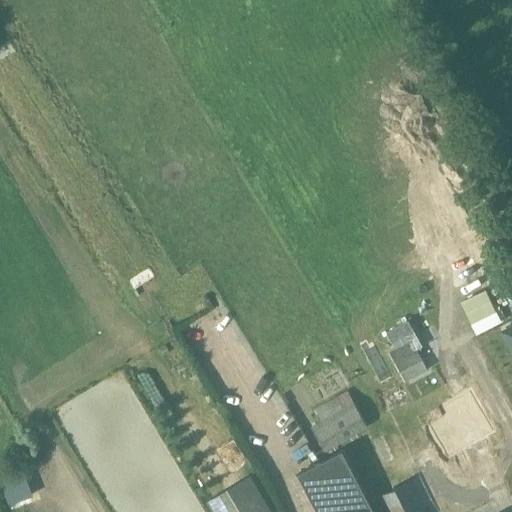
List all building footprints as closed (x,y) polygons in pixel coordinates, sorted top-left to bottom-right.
[(0,42),(0,56),(12,51),(7,39),(0,42)] [(470,325),(475,335),(500,323),(495,312),(470,325)] [(408,321),(386,333),(395,348),(389,351),(406,382),(428,371),(417,350),(422,347),(408,321)] [(478,350),(456,361),(467,383),(490,371),(478,350)] [(192,396),(187,383),(176,388),(181,401),(192,396)] [(437,423),(451,452),(496,430),(476,390),(450,403),(456,414),(437,423)] [(327,453),(369,429),(347,391),(316,410),(323,421),(312,427),(327,453)] [(299,469),(314,457),(305,447),(290,458),(299,469)] [(300,475),(318,511),(386,511),(383,506),(374,511),(344,452),(300,475)] [(439,511),(459,511),(485,499),(472,472),(463,476),(453,455),(420,471),(439,511)] [(390,511),(425,511),(411,482),(382,496),(390,511)] [(270,511),(259,491),(224,511),(270,511)]
